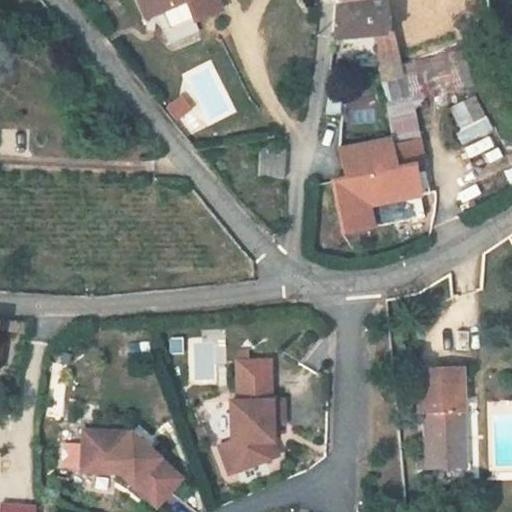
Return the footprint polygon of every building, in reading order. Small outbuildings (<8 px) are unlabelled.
[(189,0),(182,3),(181,0),(156,0),(136,9),(149,39),(190,23),(198,44),(225,33),(217,12),(212,14),(206,0),(189,0)] [(339,0),(339,21),(383,15),(380,0),(339,0)] [(379,58),(384,106),(386,105),(389,105),(401,104),(400,86),(395,56),(388,56),(383,15),(339,21),(336,21),(334,25),(332,63),(379,58)] [(460,64),(448,68),(465,112),(477,109),(460,64)] [(401,104),(405,126),(465,112),(448,68),(400,86),(401,104)] [(180,94),(162,106),(173,121),(191,109),(180,94)] [(337,144),(342,102),(326,100),(320,142),(337,144)] [(419,185),(405,126),(401,104),(389,105),(389,130),(389,168),(336,181),(343,210),(330,213),(343,264),(424,245),(418,223),(428,221),(421,191),(393,198),(392,192),(419,185)] [(511,168),(511,169),(452,202),(465,226),(511,200),(511,168)] [(265,173),(261,201),(287,206),(292,177),(265,173)] [(0,332),(21,334),(22,324),(0,321),(0,332)] [(407,388),(407,407),(451,404),(450,387),(407,388)] [(222,472),(263,456),(256,439),(264,439),(264,434),(263,421),(269,421),(275,421),(275,398),(222,400),(223,439),(212,444),(222,472)] [(451,404),(407,407),(408,432),(415,432),(417,489),(453,489),(453,467),(444,468),(443,431),(452,431),(451,404)] [(78,431),(77,472),(114,473),(152,507),(177,478),(125,432),(78,431)] [(453,467),(452,431),(443,431),(444,468),(453,467)] [(256,439),(263,456),(270,453),(264,439),(256,439)]
